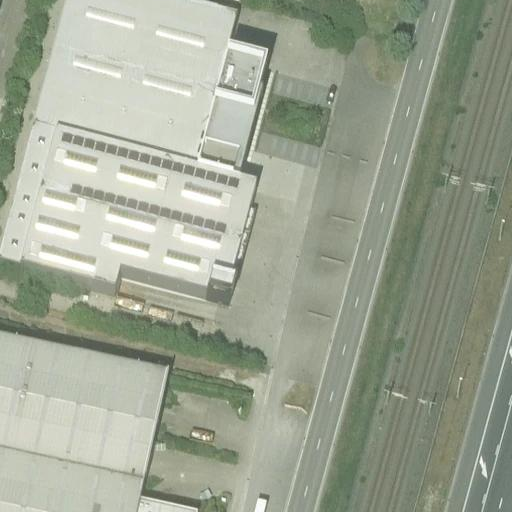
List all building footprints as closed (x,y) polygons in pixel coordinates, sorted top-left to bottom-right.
[(0,0),(0,62),(16,0),(0,0)] [(243,22),(162,0),(72,0),(37,129),(202,173),(213,132),(261,145),(279,78),(231,65),(243,22)] [(202,173),(37,129),(0,269),(0,270),(203,325),(214,284),(240,291),(267,190),(202,173)] [(0,344),(0,459),(147,491),(171,381),(0,344)] [(0,459),(0,511),(142,511),(147,491),(0,459)]
